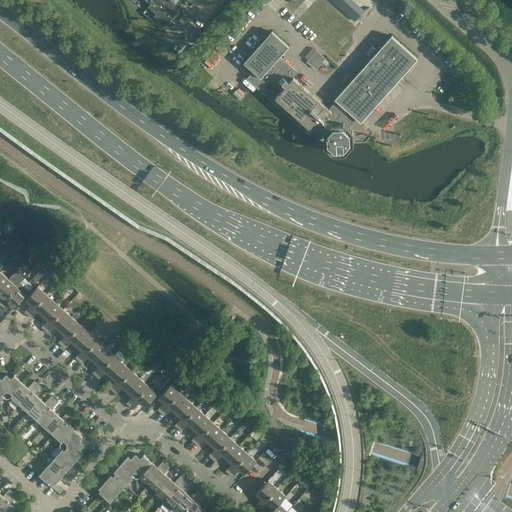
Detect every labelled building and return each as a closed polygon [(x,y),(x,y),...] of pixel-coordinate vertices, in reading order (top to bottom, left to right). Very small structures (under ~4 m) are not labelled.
[(145,0),(151,4),(148,8),(156,15),(153,18),(161,24),(165,20),(168,23),(175,15),(172,12),(181,1),(179,0),(145,0)] [(356,0),(333,0),(355,20),(365,9),(356,0)] [(253,72),(247,79),(309,135),(313,131),(314,132),(318,128),(323,132),(322,144),(331,152),(345,152),(352,145),(352,131),(348,128),(356,119),(360,123),(417,60),(391,37),(334,100),(338,103),(330,112),(290,76),(294,71),(278,57),(287,47),(271,32),(243,63),(253,72)] [(317,67),(326,57),(314,46),(305,56),(317,67)] [(43,267),(34,276),(37,279),(47,271),(43,267)] [(0,271),(0,287),(8,278),(0,271)] [(0,304),(20,282),(12,274),(8,278),(0,287),(0,294),(1,296),(0,297),(0,304)] [(14,307),(29,290),(20,282),(0,304),(0,308),(2,310),(8,302),(14,307)] [(37,286),(25,299),(31,304),(24,312),(28,315),(46,294),(37,286)] [(46,294),(28,315),(31,318),(37,310),(43,315),(55,302),(46,294)] [(55,302),(43,315),(48,320),(41,327),(45,330),(63,309),(55,302)] [(63,309),(45,330),(48,333),(54,326),(60,330),(72,317),(63,309)] [(72,317),(60,330),(65,335),(58,342),(62,345),(80,324),(72,317)] [(80,324),(62,345),(65,348),(71,341),(77,345),(89,332),(80,324)] [(89,332),(77,345),(82,350),(75,357),(79,360),(97,340),(89,332)] [(115,337),(109,344),(114,348),(119,341),(115,337)] [(97,340),(79,360),(82,363),(88,356),(93,361),(106,347),(97,340)] [(106,347),(93,361),(99,365),(92,373),(95,376),(114,355),(106,347)] [(114,355),(95,376),(99,379),(105,371),(110,376),(122,363),(114,355)] [(122,363),(110,376),(116,381),(109,388),(112,391),(131,370),(122,363)] [(131,370),(112,391),(116,394),(122,387),(127,391),(139,378),(131,370)] [(23,383),(14,375),(11,375),(0,375),(0,392),(4,396),(4,397),(6,398),(9,398),(11,396),(23,383)] [(139,378),(127,391),(133,396),(126,403),(129,406),(148,385),(139,378)] [(11,396),(19,404),(38,383),(34,380),(28,387),(23,383),(11,396)] [(38,383),(19,404),(28,411),(40,398),(35,393),(41,386),(38,383)] [(171,384),(159,397),(164,402),(157,410),(161,413),(179,392),(171,384)] [(148,385),(129,406),(133,409),(139,402),(145,407),(157,393),(148,385)] [(179,392),(161,413),(164,416),(171,408),(176,413),(188,400),(179,392)] [(45,402),(40,398),(28,411),(36,419),(55,398),(51,395),(45,402)] [(55,398),(36,419),(45,427),(57,413),(52,409),(58,401),(55,398)] [(188,400),(176,413),(181,418),(174,425),(178,428),(196,407),(188,400)] [(196,407),(178,428),(181,431),(188,424),(193,428),(205,415),(196,407)] [(57,413),(45,427),(53,434),(72,413),(68,410),(62,418),(57,413)] [(72,413),(53,434),(61,442),(62,442),(74,428),(69,424),(75,417),(72,413)] [(205,415),(193,428),(198,433),(191,440),(195,443),(213,422),(205,415)] [(213,422),(195,443),(198,446),(205,439),(210,443),(222,430),(213,422)] [(82,436),(74,428),(62,442),(61,442),(60,444),(60,447),(62,449),(75,461),(83,452),(81,450),(81,438),(82,436)] [(222,430),(210,443),(215,448),(208,455),(212,458),(230,438),(222,430)] [(230,438),(212,458),(215,461),(222,454),(227,459),(239,445),(230,438)] [(239,445),(227,459),(232,463),(226,471),(229,474),(247,453),(239,445)] [(62,449),(55,457),(75,476),(78,472),(71,466),(75,461),(62,449)] [(247,453),(229,474),(232,477),(239,469),(244,474),(256,461),(247,453)] [(153,462),(143,454),(141,456),(129,457),(128,455),(119,464),(133,476),(135,478),(139,478),(140,476),(153,462)] [(55,457),(47,466),(60,478),(65,473),(72,479),(75,476),(55,457)] [(17,463),(22,468),(27,463),(21,458),(17,463)] [(153,462),(140,476),(147,482),(145,484),(147,485),(167,462),(163,459),(157,466),(153,462)] [(133,476),(119,464),(115,469),(108,462),(105,465),(127,486),(129,485),(127,483),(133,476)] [(167,462),(147,485),(149,487),(150,485),(157,491),(169,477),(164,473),(170,465),(167,462)] [(127,486),(105,465),(102,469),(109,476),(104,481),(118,493),(124,486),(126,488),(127,486)] [(47,466),(39,474),(60,493),(63,489),(56,483),(60,478),(47,466)] [(169,477),(157,491),(164,497),(163,499),(164,500),(184,477),(180,474),(174,482),(169,477)] [(184,477),(164,500),(166,502),(167,500),(174,506),(186,493),(181,488),(187,480),(184,477)] [(118,493),(104,481),(100,486),(93,479),(89,483),(104,496),(112,504),(113,502),(111,500),(118,493)] [(255,506),(258,508),(276,488),(268,480),(256,493),(261,498),(255,506)] [(268,504),(273,509),(279,503),(285,496),(276,488),(258,508),(262,511),(268,504)] [(0,493),(0,505),(13,492),(9,489),(3,496),(0,493)] [(186,493),(174,506),(180,511),(184,511),(201,493),(198,490),(191,497),(186,493)] [(13,492),(0,505),(0,511),(10,511),(15,507),(10,502),(16,495),(13,492)] [(201,493),(184,511),(199,511),(203,508),(198,504),(205,496),(201,493)] [(285,511),(287,510),(279,503),(273,509),(270,511),(285,511)]
